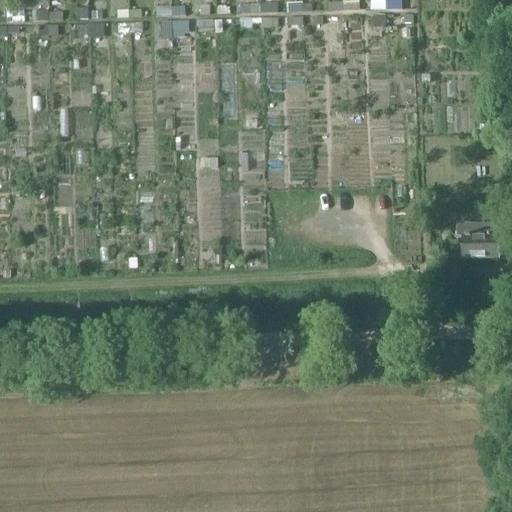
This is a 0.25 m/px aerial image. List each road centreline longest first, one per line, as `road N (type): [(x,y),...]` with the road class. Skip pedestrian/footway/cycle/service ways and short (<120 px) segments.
road 1 (unclassified): [(0,351),(436,334)]
road 2 (track): [(0,290),(407,271)]
